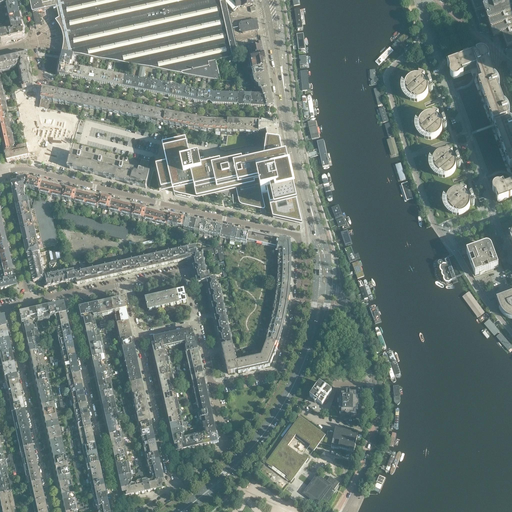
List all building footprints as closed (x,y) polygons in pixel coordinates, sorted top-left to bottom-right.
[(16,7),(14,0),(12,0),(5,2),(5,3),(7,9),(16,7)] [(231,33),(231,32),(233,33),(233,32),(232,32),(232,31),(233,31),(233,28),(231,28),(231,27),(232,26),(231,26),(230,27),(229,27),(229,28),(228,26),(226,24),(227,24),(227,23),(229,23),(228,22),(227,23),(226,22),(225,20),(225,19),(225,18),(226,18),(228,18),(228,17),(226,17),(225,17),(225,15),(226,13),(228,13),(229,13),(228,12),(226,2),(221,4),(219,0),(29,0),(32,12),(33,13),(36,25),(40,24),(39,20),(40,20),(38,12),(52,9),(55,9),(55,8),(57,8),(59,16),(59,19),(56,22),(56,23),(56,24),(57,23),(58,25),(59,26),(59,27),(60,27),(60,28),(61,28),(61,29),(61,30),(61,31),(62,31),(63,32),(63,34),(63,35),(64,35),(64,36),(64,37),(64,38),(64,39),(64,40),(64,41),(65,42),(65,43),(64,43),(64,44),(65,44),(64,45),(64,46),(64,47),(64,48),(64,49),(64,50),(63,50),(63,52),(63,51),(62,52),(63,52),(63,53),(73,55),(79,56),(84,57),(90,58),(96,59),(102,60),(109,61),(115,62),(121,64),(127,65),(133,66),(140,67),(146,68),(152,69),(158,70),(162,71),(164,71),(171,72),(177,74),(183,75),(190,76),(196,77),(203,78),(209,79),(214,80),(217,81),(220,81),(221,81),(216,62),(233,58),(238,57),(236,47),(236,46),(235,46),(234,47),(233,47),(232,46),(231,44),(231,43),(233,42),(231,42),(230,42),(230,41),(229,38),(230,38),(232,38),(232,37),(230,37),(229,37),(229,34),(230,33),(230,32),(231,33)] [(236,6),(230,0),(222,0),(226,2),(234,12),(236,10),(237,8),(236,6)] [(254,5),(252,0),(236,0),(235,0),(236,6),(237,8),(242,7),(242,8),(253,5),(254,5)] [(511,0),(470,0),(475,12),(476,13),(477,12),(484,10),(486,17),(488,22),(491,29),(493,36),(494,37),(495,37),(495,36),(502,34),(507,46),(507,47),(508,47),(509,47),(511,45),(511,0)] [(18,15),(16,7),(7,9),(8,17),(18,15)] [(297,31),(303,30),(302,25),(300,10),(300,9),(294,10),(295,18),(296,22),(297,31)] [(484,12),(479,14),(481,21),(487,19),(484,12)] [(19,22),(18,15),(8,17),(10,24),(19,22)] [(457,28),(460,23),(452,17),(449,22),(457,28)] [(259,30),(257,19),(257,20),(256,20),(253,20),(240,23),(239,26),(240,32),(243,34),(258,30),(259,30)] [(21,29),(19,22),(10,24),(11,31),(12,32),(21,30),(21,29)] [(22,35),(22,32),(22,30),(21,30),(21,29),(21,30),(12,32),(11,31),(7,32),(9,39),(10,39),(21,36),(22,35)] [(9,39),(7,32),(7,31),(3,32),(2,31),(0,31),(0,39),(0,41),(7,39),(8,39),(9,39)] [(299,54),(306,54),(305,49),(304,39),(304,34),(297,35),(297,37),(297,40),(298,49),(299,54)] [(392,47),(396,51),(409,38),(405,34),(392,47)] [(264,55),(261,42),(256,43),(245,45),(246,50),(243,50),(243,52),(249,51),(250,54),(248,54),(249,57),(264,55)] [(377,63),(380,66),(395,52),(391,49),(377,63)] [(492,71),(489,62),(489,61),(489,60),(489,59),(489,58),(488,57),(488,56),(487,55),(486,54),(485,53),(484,53),(483,52),(482,52),(481,52),(480,52),(479,52),(479,53),(478,53),(477,53),(476,54),(448,64),(451,71),(450,72),(450,73),(450,74),(450,75),(450,76),(450,77),(451,77),(451,78),(452,78),(453,79),(454,79),(455,80),(456,80),(457,79),(458,79),(459,79),(459,78),(460,77),(463,76),(463,74),(477,69),(477,70),(479,76),(492,71)] [(72,59),(73,55),(63,53),(62,59),(73,62),(73,59),(72,59)] [(28,62),(27,55),(18,57),(20,64),(28,62)] [(267,69),(264,55),(249,57),(248,57),(249,63),(252,62),(253,71),(254,71),(267,69)] [(20,64),(18,57),(6,60),(8,70),(17,68),(18,66),(20,66),(20,68),(19,68),(20,71),(30,68),(28,62),(20,64)] [(70,67),(71,63),(72,64),(73,62),(62,59),(60,66),(69,67),(70,67)] [(0,71),(8,70),(6,60),(0,60),(0,71)] [(65,77),(67,69),(69,70),(69,67),(60,66),(58,76),(65,77)] [(141,92),(146,68),(140,67),(137,81),(135,91),(141,92)] [(92,83),(94,71),(94,70),(88,68),(87,71),(85,81),(92,83)] [(150,80),(152,69),(146,68),(141,92),(147,94),(149,84),(150,80)] [(73,79),(75,71),(69,70),(67,69),(65,77),(73,79)] [(79,80),(81,69),(79,69),(79,70),(76,69),(75,70),(75,71),(73,79),(79,80)] [(85,81),(87,71),(83,71),(84,69),(81,69),(79,80),(85,81)] [(268,75),(267,69),(254,71),(255,78),(268,75)] [(98,84),(100,74),(100,71),(94,70),(94,71),(92,83),(98,84)] [(375,70),(368,71),(369,86),(376,86),(375,70)] [(110,86),(112,76),(113,72),(107,71),(106,74),(104,85),(110,86)] [(307,71),(300,71),(301,80),(302,91),(304,91),(309,90),(309,84),(308,78),(307,71)] [(495,78),(494,77),(492,71),(479,76),(482,82),(477,84),(484,104),(501,98),(499,92),(499,91),(499,90),(500,90),(500,89),(500,88),(500,87),(499,87),(499,86),(499,85),(499,84),(498,83),(498,82),(498,81),(497,80),(496,80),(496,79),(495,78)] [(104,85),(106,74),(104,73),(104,75),(100,74),(98,84),(104,85)] [(32,80),(31,74),(21,76),(22,82),(32,80)] [(269,82),(269,80),(268,76),(268,75),(255,78),(256,84),(269,82)] [(116,87),(119,76),(116,76),(116,77),(112,76),(110,86),(116,87)] [(122,89),(124,79),(120,78),(121,77),(119,76),(116,87),(122,89)] [(129,90),(131,79),(129,78),(128,80),(124,79),(122,89),(129,90)] [(424,81),(423,80),(422,79),(421,79),(421,78),(419,78),(418,78),(417,78),(416,78),(415,78),(414,78),(413,78),(412,78),(411,79),(410,79),(410,80),(408,80),(408,81),(407,82),(406,83),(406,84),(405,84),(405,85),(405,86),(405,87),(407,89),(405,89),(408,92),(406,93),(411,99),(412,98),(415,100),(416,99),(417,101),(417,102),(418,102),(419,101),(420,101),(421,101),(422,100),(423,100),(423,99),(424,99),(425,98),(425,97),(426,97),(426,96),(427,95),(427,94),(428,93),(428,92),(428,91),(428,90),(428,89),(428,88),(428,87),(428,86),(427,85),(427,84),(426,83),(426,82),(425,82),(424,81)] [(135,91),(137,81),(133,80),(133,79),(131,79),(129,90),(135,91)] [(153,95),(156,84),(156,80),(154,79),(154,81),(150,80),(149,84),(147,94),(153,95)] [(34,86),(32,80),(22,82),(24,88),(34,86)] [(166,97),(168,86),(168,84),(169,82),(167,82),(167,83),(162,82),(161,86),(160,96),(166,97)] [(270,90),(269,82),(256,84),(257,85),(258,86),(260,86),(261,90),(262,91),(270,90)] [(160,96),(161,86),(162,85),(156,84),(153,95),(160,96)] [(166,97),(172,98),(174,89),(175,85),(168,84),(168,86),(166,97)] [(34,86),(27,88),(29,95),(29,96),(42,98),(44,88),(34,86)] [(27,88),(15,91),(16,98),(24,96),(29,95),(27,88)] [(46,108),(50,90),(44,88),(42,98),(41,104),(40,107),(46,108)] [(178,100),(181,89),(178,88),(178,89),(174,89),(172,98),(178,100)] [(378,88),(373,89),(378,107),(383,106),(378,88)] [(185,101),(187,91),(183,90),(183,89),(181,89),(178,100),(185,101)] [(54,101),(56,91),(50,90),(46,108),(47,109),(51,109),(52,100),(54,101)] [(274,107),(270,90),(262,91),(262,93),(263,93),(264,97),(264,98),(265,99),(267,108),(270,108),(271,108),(274,107)] [(60,102),(62,92),(56,91),(54,101),(60,102)] [(191,102),(193,91),(191,91),(191,92),(187,91),(185,101),(191,102)] [(198,103),(200,94),(195,93),(196,92),(193,91),(191,102),(198,103)] [(66,103),(68,93),(62,92),(60,102),(66,103)] [(204,105),(206,95),(202,94),(202,93),(200,92),(200,94),(198,103),(204,105)] [(72,104),(74,94),(68,93),(66,103),(72,104)] [(212,106),(212,96),(213,94),(211,93),(211,95),(206,94),(206,95),(204,105),(207,105),(208,104),(209,104),(211,104),(211,105),(211,106),(212,106)] [(78,106),(80,96),(74,94),(72,104),(78,106)] [(24,96),(16,98),(18,106),(26,105),(24,96)] [(85,107),(87,97),(80,96),(78,106),(85,107)] [(91,108),(93,98),(87,97),(85,107),(91,108)] [(267,108),(265,99),(264,98),(264,97),(258,97),(258,108),(267,108)] [(97,109),(99,99),(93,98),(91,108),(97,109)] [(505,105),(504,105),(501,98),(484,104),(492,124),(493,124),(509,119),(509,118),(509,117),(509,115),(509,114),(509,113),(509,112),(509,111),(508,110),(508,109),(507,108),(507,107),(506,107),(505,106),(505,105)] [(103,110),(105,100),(99,99),(97,109),(103,110)] [(109,112),(111,102),(105,100),(103,110),(109,112)] [(115,113),(117,103),(111,102),(109,112),(115,113)] [(39,103),(36,115),(45,117),(47,109),(46,108),(40,107),(41,104),(39,103)] [(121,114),(123,104),(117,103),(115,113),(121,114)] [(128,115),(130,105),(123,104),(121,114),(128,115)] [(26,105),(18,106),(20,115),(28,113),(26,105)] [(134,117),(136,107),(130,105),(128,115),(134,117)] [(140,118),(142,108),(136,107),(134,117),(140,118)] [(384,107),(378,109),(382,123),(389,122),(384,107)] [(146,119),(148,109),(142,108),(140,118),(146,119)] [(47,109),(45,117),(54,118),(55,110),(51,109),(47,109)] [(152,120),(154,110),(148,109),(146,119),(152,120)] [(55,110),(54,118),(63,120),(64,112),(55,110)] [(158,121),(160,111),(154,110),(152,120),(158,121)] [(164,123),(166,113),(160,111),(158,121),(164,123)] [(64,112),(63,120),(72,122),(73,114),(64,112)] [(28,113),(20,115),(22,124),(30,122),(28,113)] [(170,124),(172,114),(166,113),(164,123),(170,124)] [(73,114),(72,122),(74,122),(73,125),(78,126),(81,115),(73,114)] [(177,125),(179,115),(172,114),(170,124),(177,125)] [(183,126),(185,116),(179,115),(177,125),(183,126)] [(189,127),(191,117),(185,116),(183,126),(189,127)] [(438,118),(437,118),(436,117),(435,116),(434,116),(433,116),(432,116),(431,116),(429,116),(428,116),(427,116),(426,116),(425,117),(424,117),(423,118),(422,119),(421,120),(420,121),(419,122),(419,123),(418,124),(419,124),(421,126),(419,127),(421,130),(420,131),(425,137),(426,136),(428,138),(430,137),(431,139),(431,140),(433,139),(434,139),(435,139),(436,138),(437,137),(438,137),(438,136),(439,136),(439,135),(440,134),(441,133),(441,132),(442,131),(442,130),(442,129),(442,128),(442,127),(442,126),(442,125),(442,124),(441,124),(441,123),(441,122),(440,121),(440,120),(439,120),(439,119),(438,118)] [(195,129),(197,119),(191,117),(189,127),(195,129)] [(201,130),(203,120),(197,119),(195,129),(201,130)] [(207,131),(209,121),(206,120),(203,120),(201,130),(207,131)] [(215,131),(215,121),(209,121),(207,131),(207,132),(213,133),(213,131),(215,131)] [(311,140),(319,138),(315,121),(308,122),(309,127),(311,135),(311,139),(311,140)] [(511,122),(510,121),(494,127),(495,128),(493,128),(501,148),(511,144),(511,122)] [(30,122),(22,124),(24,133),(32,131),(30,122)] [(281,142),(280,142),(280,140),(278,129),(279,128),(278,127),(277,126),(277,124),(276,124),(273,124),(247,122),(246,133),(249,133),(249,137),(249,138),(267,141),(268,141),(268,142),(268,145),(267,145),(276,146),(275,143),(276,143),(279,143),(281,142)] [(32,131),(24,133),(26,142),(27,146),(27,148),(30,158),(68,168),(70,158),(72,153),(71,153),(78,126),(73,125),(71,125),(70,130),(68,138),(59,136),(58,138),(50,136),(49,138),(40,136),(40,138),(31,136),(32,131)] [(11,133),(10,126),(0,128),(0,130),(1,135),(11,133)] [(42,131),(40,136),(49,138),(50,136),(51,131),(42,128),(42,131)] [(51,131),(50,136),(58,138),(59,136),(60,130),(52,128),(51,131)] [(60,130),(59,136),(68,138),(70,130),(61,128),(60,130)] [(32,131),(31,136),(40,138),(40,136),(42,131),(33,129),(32,131)] [(13,139),(11,133),(1,135),(2,141),(13,139)] [(394,138),(386,141),(391,159),(399,156),(394,138)] [(14,145),(13,139),(2,141),(4,147),(14,145)] [(184,182),(173,188),(168,166),(173,165),(184,162),(186,162),(189,161),(190,161),(187,147),(186,140),(167,144),(164,145),(169,166),(157,168),(162,191),(194,184),(197,198),(255,185),(254,182),(259,181),(258,179),(253,180),(253,181),(247,182),(247,183),(245,183),(233,185),(233,186),(231,186),(219,188),(219,189),(217,189),(205,192),(203,192),(198,193),(195,179),(186,181),(186,182),(185,182),(184,182)] [(323,167),(329,166),(323,140),(317,142),(319,151),(320,153),(321,158),(322,164),(323,167)] [(221,165),(202,169),(203,177),(265,163),(265,162),(265,161),(267,151),(275,152),(278,165),(279,165),(280,166),(281,166),(281,167),(281,168),(281,169),(280,169),(279,170),(284,189),(273,192),(271,192),(268,193),(273,218),(302,225),(293,184),(286,186),(276,143),(275,143),(276,146),(267,145),(268,145),(268,142),(268,141),(267,141),(265,159),(222,168),(221,165)] [(511,144),(501,148),(508,169),(511,167),(511,144)] [(14,149),(15,148),(14,145),(4,147),(5,153),(14,151),(14,149)] [(30,158),(27,148),(18,150),(17,151),(15,151),(17,160),(21,160),(25,159),(29,158),(30,158)] [(17,160),(15,151),(14,151),(5,153),(4,154),(5,155),(7,163),(17,160)] [(168,166),(173,188),(184,182),(185,182),(186,182),(186,181),(195,179),(198,193),(203,192),(205,192),(217,189),(219,189),(219,188),(231,186),(233,186),(233,185),(245,183),(247,183),(247,182),(253,181),(253,180),(258,179),(259,181),(262,194),(268,193),(271,192),(271,193),(274,205),(275,206),(276,206),(276,205),(274,196),(274,195),(273,192),(284,189),(279,170),(280,169),(281,169),(281,168),(281,167),(281,166),(280,166),(279,165),(278,165),(275,152),(267,151),(265,161),(265,162),(265,163),(203,177),(202,169),(199,159),(192,161),(190,161),(189,161),(186,162),(184,162),(173,165),(168,166)] [(144,185),(147,173),(140,171),(72,153),(70,158),(68,168),(73,169),(141,187),(141,185),(142,185),(144,185)] [(452,156),(451,156),(450,155),(449,155),(448,154),(447,154),(446,154),(445,153),(444,153),(443,153),(442,154),(441,154),(440,154),(439,155),(438,155),(437,156),(436,157),(435,157),(435,158),(434,158),(434,160),(433,160),(433,161),(433,162),(432,162),(433,162),(434,164),(433,165),(435,168),(434,169),(439,175),(440,174),(442,176),(444,175),(445,177),(447,177),(448,177),(449,177),(449,176),(450,176),(451,175),(452,175),(452,174),(453,174),(453,173),(454,172),(455,171),(455,170),(456,169),(456,168),(456,167),(456,166),(456,165),(456,164),(456,163),(456,162),(455,162),(455,161),(455,160),(454,159),(454,158),(453,157),(452,156)] [(142,159),(140,166),(148,168),(149,161),(142,159)] [(398,182),(406,180),(401,163),(393,166),(398,182)] [(141,185),(141,187),(146,189),(150,174),(147,173),(144,185),(142,185),(141,185)] [(328,183),(327,177),(326,176),(326,175),(325,175),(324,175),(323,175),(322,175),(322,176),(322,177),(322,178),(327,198),(327,199),(327,200),(328,200),(328,201),(329,201),(329,202),(330,202),(331,202),(332,201),(332,200),(333,199),(333,198),(333,197),(331,191),(328,183)] [(27,188),(27,179),(26,178),(21,180),(21,179),(19,179),(19,180),(18,180),(19,183),(18,183),(20,193),(24,192),(26,192),(26,191),(24,190),(24,189),(26,188),(27,188)] [(40,192),(42,183),(42,182),(39,181),(39,182),(30,179),(28,178),(28,179),(27,179),(27,188),(33,190),(32,190),(35,191),(35,190),(40,192)] [(408,182),(402,184),(410,205),(415,203),(408,182)] [(511,182),(504,186),(503,184),(500,185),(499,185),(499,184),(498,184),(497,184),(496,185),(495,185),(494,186),(493,187),(493,188),(492,189),(492,190),(492,191),(493,192),(493,193),(494,193),(494,194),(495,194),(495,195),(496,195),(499,202),(501,201),(511,197),(511,182)] [(20,193),(18,183),(13,184),(12,185),(13,188),(12,189),(12,190),(13,191),(13,192),(13,194),(14,194),(20,193)] [(45,195),(48,185),(42,183),(40,192),(43,193),(43,194),(45,195)] [(173,189),(174,193),(197,198),(194,184),(173,189)] [(51,195),(54,186),(48,185),(45,195),(47,196),(48,194),(51,195)] [(57,198),(59,188),(54,186),(51,195),(55,196),(55,197),(57,198)] [(63,198),(65,189),(59,188),(57,198),(59,198),(59,197),(63,198)] [(68,201),(71,191),(65,189),(63,198),(66,199),(66,200),(68,201)] [(74,201),(77,192),(71,191),(68,201),(71,201),(71,200),(74,201)] [(466,194),(465,194),(464,193),(462,192),(461,192),(460,191),(459,191),(458,191),(457,191),(455,192),(454,192),(453,193),(452,193),(451,193),(450,194),(449,195),(449,196),(448,197),(447,198),(447,199),(446,200),(447,200),(448,202),(447,203),(449,206),(448,207),(453,213),(454,211),(456,214),(457,213),(459,215),(460,215),(461,215),(462,215),(463,214),(464,214),(465,213),(466,212),(467,212),(467,211),(468,210),(468,209),(469,209),(469,208),(469,207),(470,206),(470,205),(470,204),(470,203),(470,202),(470,201),(469,200),(469,199),(469,198),(468,197),(468,196),(467,196),(466,195),(466,194)] [(32,210),(31,208),(30,208),(30,210),(29,204),(28,201),(27,199),(26,198),(25,195),(24,194),(24,192),(20,193),(14,194),(16,204),(16,206),(17,207),(16,208),(17,209),(17,210),(19,216),(18,217),(19,218),(19,219),(20,220),(19,220),(19,222),(20,222),(22,228),(21,229),(21,231),(22,231),(37,228),(33,210),(32,210)] [(80,204),(83,194),(77,192),(74,201),(78,202),(78,203),(80,204)] [(86,204),(88,195),(83,194),(80,204),(82,204),(82,203),(86,204)] [(91,207),(94,197),(88,195),(86,204),(90,205),(89,206),(91,207)] [(98,207),(100,198),(94,197),(91,207),(94,207),(94,206),(98,207)] [(103,209),(106,198),(100,197),(100,198),(98,207),(101,207),(101,208),(103,209)] [(110,210),(112,201),(112,200),(106,198),(103,209),(106,209),(110,210)] [(26,247),(27,253),(38,250),(56,246),(58,243),(51,212),(54,212),(52,205),(49,204),(45,203),(43,203),(41,202),(38,201),(32,200),(31,202),(31,204),(31,205),(33,206),(32,210),(33,210),(37,228),(40,240),(25,244),(25,245),(25,246),(26,247)] [(115,213),(118,203),(112,201),(110,210),(109,210),(113,211),(113,212),(115,213)] [(121,213),(123,204),(118,203),(115,213),(117,214),(117,212),(121,213)] [(126,216),(129,206),(123,204),(121,213),(125,214),(124,215),(126,216)] [(415,204),(413,205),(413,209),(420,232),(421,232),(421,233),(422,233),(423,233),(424,233),(424,232),(424,231),(424,230),(424,229),(417,208),(415,204)] [(132,216),(135,207),(129,206),(126,216),(129,217),(129,215),(132,216)] [(335,219),(339,227),(342,226),(346,225),(341,213),(338,206),(331,208),(334,216),(335,219)] [(138,219),(141,209),(135,207),(132,216),(136,217),(136,218),(138,219)] [(144,219),(146,210),(141,209),(138,219),(140,220),(140,218),(144,219)] [(150,222),(152,212),(146,210),(144,219),(148,220),(147,221),(150,222)] [(156,222),(158,213),(152,212),(150,222),(152,223),(152,221),(156,222)] [(119,228),(64,213),(64,214),(62,224),(125,241),(126,238),(128,231),(125,230),(126,227),(120,225),(119,228)] [(161,225),(164,215),(158,213),(156,222),(159,223),(159,224),(161,225)] [(168,225),(170,216),(164,215),(161,225),(163,226),(164,224),(167,225),(168,225)] [(175,227),(177,217),(173,216),(171,215),(170,216),(168,225),(173,226),(172,227),(175,227)] [(182,228),(184,219),(184,218),(181,218),(177,217),(175,227),(177,228),(177,227),(182,228)] [(205,234),(207,224),(202,223),(200,232),(199,235),(204,236),(204,235),(205,234)] [(40,240),(37,228),(22,231),(22,232),(22,234),(23,235),(24,240),(24,241),(24,243),(25,243),(25,244),(40,240)] [(241,242),(244,232),(238,231),(236,241),(236,243),(241,245),(241,242)] [(347,231),(341,233),(343,240),(345,245),(352,243),(347,231)] [(267,279),(268,275),(268,273),(268,271),(269,267),(270,262),(270,259),(271,256),(272,255),(273,255),(277,254),(277,253),(278,249),(280,240),(249,233),(247,242),(247,243),(246,246),(244,252),(244,255),(239,253),(236,252),(234,252),(228,250),(223,249),(224,252),(225,257),(230,279),(230,283),(231,285),(232,288),(232,291),(233,295),(234,298),(234,300),(235,302),(236,308),(237,313),(239,320),(240,326),(241,329),(242,333),(242,335),(243,338),(244,342),(238,343),(240,349),(241,349),(246,348),(252,346),(256,345),(257,343),(257,338),(258,334),(259,331),(259,327),(260,325),(260,322),(261,318),(261,314),(262,312),(262,309),(263,305),(264,301),(264,299),(264,297),(265,292),(266,288),(266,286),(266,284),(267,279)] [(290,249),(290,245),(290,244),(289,243),(280,240),(278,249),(277,253),(279,253),(279,256),(279,257),(279,260),(291,259),(291,256),(291,252),(290,249)] [(498,268),(491,250),(491,249),(491,248),(490,248),(489,247),(488,246),(487,246),(486,246),(485,246),(476,250),(474,245),(458,251),(462,258),(474,278),(487,273),(487,272),(498,268)] [(200,256),(199,253),(198,247),(188,250),(190,260),(192,259),(192,258),(200,256)] [(347,256),(350,263),(356,261),(356,260),(353,254),(351,247),(345,249),(347,256)] [(65,261),(62,248),(49,251),(50,256),(51,262),(52,264),(54,264),(56,263),(65,261)] [(190,260),(188,250),(182,251),(184,261),(190,260)] [(184,261),(182,251),(176,252),(178,262),(184,261)] [(178,262),(176,252),(169,254),(171,264),(178,262)] [(40,258),(39,253),(28,256),(31,269),(42,266),(40,258)] [(171,264),(169,254),(161,256),(162,259),(163,259),(163,261),(164,261),(165,265),(171,264)] [(165,265),(164,261),(163,261),(163,259),(162,259),(161,256),(157,257),(159,267),(165,265)] [(203,262),(202,256),(200,256),(192,258),(192,259),(194,264),(203,262)] [(159,267),(157,257),(149,258),(149,262),(150,262),(151,264),(152,264),(153,268),(159,267)] [(10,263),(10,261),(9,261),(9,258),(0,259),(0,266),(10,264),(10,263)] [(153,268),(152,264),(151,264),(150,262),(149,262),(149,258),(145,259),(147,269),(153,268)] [(147,269),(145,259),(138,261),(141,271),(147,269)] [(291,263),(291,259),(279,260),(279,263),(279,267),(279,270),(279,274),(291,274),(291,270),(291,267),(291,263)] [(441,262),(440,262),(439,262),(439,263),(438,263),(438,264),(438,265),(438,266),(439,266),(439,267),(440,267),(440,268),(440,270),(440,272),(442,273),(441,275),(442,277),(443,278),(443,280),(444,282),(445,283),(446,284),(448,284),(450,283),(451,282),(452,281),(452,282),(456,280),(455,277),(449,261),(449,262),(448,260),(445,261),(446,265),(445,263),(443,264),(444,265),(443,265),(443,264),(442,263),(442,262),(441,262)] [(141,271),(138,261),(132,262),(134,272),(141,271)] [(204,267),(203,262),(194,264),(195,271),(199,270),(199,269),(201,268),(201,267),(204,267)] [(361,266),(359,262),(352,264),(358,279),(365,277),(361,266)] [(120,275),(118,265),(118,263),(111,264),(112,267),(114,276),(120,275)] [(11,270),(11,267),(11,265),(10,265),(10,264),(0,266),(0,269),(1,272),(11,270)] [(126,273),(124,264),(118,265),(120,275),(126,274),(126,273)] [(44,288),(54,286),(51,275),(44,276),(43,271),(42,266),(31,269),(34,282),(43,280),(44,288)] [(114,276),(112,267),(106,268),(108,278),(114,276)] [(206,275),(204,267),(201,267),(201,268),(199,269),(199,270),(195,271),(196,277),(206,275)] [(108,278),(106,268),(98,270),(98,273),(100,273),(100,275),(101,275),(102,279),(108,278)] [(102,279),(101,275),(100,275),(100,273),(98,273),(98,270),(94,271),(96,281),(102,279)] [(69,282),(67,273),(67,271),(54,274),(56,285),(69,282)] [(96,281),(94,271),(87,272),(90,282),(96,281)] [(77,281),(75,275),(75,272),(68,273),(68,272),(67,273),(69,282),(76,281),(77,281)] [(90,282),(87,272),(81,273),(83,283),(90,282)] [(81,273),(75,275),(77,281),(76,281),(77,285),(83,283),(81,273)] [(209,281),(208,274),(206,275),(196,277),(198,283),(199,283),(199,284),(201,283),(202,282),(207,281),(208,282),(209,281)] [(291,278),(291,274),(279,274),(279,276),(279,280),(279,284),(278,287),(290,288),(290,285),(291,281),(291,278)] [(9,288),(7,280),(6,280),(6,278),(5,276),(2,277),(3,278),(1,278),(3,289),(4,289),(6,289),(6,288),(9,288)] [(16,286),(14,277),(13,278),(13,276),(6,278),(6,280),(7,280),(9,288),(16,286)] [(363,281),(362,281),(369,300),(370,300),(371,301),(372,301),(373,300),(374,299),(374,298),(370,288),(367,282),(366,280),(366,279),(365,279),(364,279),(363,280),(363,281)] [(358,282),(358,283),(358,284),(362,294),(362,295),(363,299),(364,300),(365,301),(365,302),(366,302),(367,303),(368,302),(368,301),(368,300),(368,299),(368,298),(368,297),(363,282),(362,282),(362,281),(361,281),(360,281),(359,282),(358,282)] [(216,282),(208,284),(209,290),(217,288),(216,282)] [(290,292),(290,288),(278,287),(278,294),(277,297),(277,301),(288,303),(289,299),(289,295),(290,292)] [(219,288),(217,288),(209,290),(211,296),(221,294),(219,288)] [(187,303),(184,292),(178,293),(180,304),(183,303),(184,304),(186,304),(186,303),(187,303)] [(469,292),(462,297),(480,323),(488,318),(469,292)] [(180,304),(178,293),(172,294),(174,305),(177,305),(177,306),(180,305),(180,304)] [(511,293),(511,294),(510,294),(510,295),(510,296),(508,296),(508,295),(497,299),(499,306),(501,305),(502,307),(500,308),(499,309),(499,310),(499,311),(500,311),(500,312),(501,313),(502,314),(502,315),(503,316),(504,316),(505,317),(506,318),(507,318),(508,319),(509,319),(510,319),(511,320),(511,293)] [(174,305),(172,294),(165,296),(168,307),(170,306),(171,307),(173,307),(173,306),(174,305)] [(222,300),(221,294),(211,296),(212,303),(222,300)] [(168,307),(165,296),(159,297),(161,308),(162,308),(163,309),(165,308),(168,307)] [(161,308),(159,297),(153,299),(155,310),(156,310),(158,310),(159,309),(161,308)] [(155,310),(153,299),(146,300),(149,311),(150,312),(152,311),(152,310),(155,310)] [(126,310),(124,302),(124,300),(112,302),(114,313),(115,312),(116,314),(119,314),(118,311),(126,310)] [(219,305),(223,305),(222,300),(212,303),(214,309),(218,308),(217,307),(219,306),(219,305)] [(288,306),(288,303),(277,301),(276,304),(276,307),(275,311),(274,314),(286,317),(286,313),(287,310),(288,306)] [(109,315),(106,304),(101,305),(103,316),(109,315)] [(64,313),(62,305),(54,306),(56,315),(64,313)] [(103,316),(101,305),(94,307),(95,312),(96,311),(97,317),(98,316),(98,317),(103,316)] [(225,313),(223,305),(219,305),(219,306),(217,307),(218,308),(214,309),(215,315),(225,313)] [(56,315),(54,306),(47,308),(49,317),(52,316),(54,317),(56,315)] [(97,317),(96,311),(95,312),(94,307),(81,309),(82,317),(94,315),(94,317),(97,317)] [(375,325),(382,322),(376,307),(369,310),(375,325)] [(49,317),(47,308),(41,309),(43,320),(49,318),(49,317)] [(43,320),(41,309),(35,311),(37,320),(37,321),(43,320)] [(127,316),(126,310),(118,311),(119,314),(116,314),(116,317),(116,318),(116,319),(117,319),(127,316)] [(37,320),(35,311),(28,312),(30,321),(32,322),(33,321),(37,320)] [(30,321),(28,312),(19,314),(21,323),(30,321)] [(66,321),(64,313),(56,315),(54,317),(56,318),(57,323),(66,321)] [(228,326),(226,317),(225,313),(215,315),(218,328),(228,326)] [(285,320),(286,317),(274,314),(273,321),(284,324),(285,320)] [(93,321),(93,318),(94,317),(94,315),(82,317),(84,323),(93,321)] [(129,321),(129,320),(128,320),(127,316),(117,319),(116,319),(117,325),(118,325),(129,322),(128,322),(129,321)] [(283,327),(284,324),(273,321),(269,320),(267,327),(271,328),(282,331),(283,327)] [(489,320),(484,324),(494,336),(499,332),(489,320)] [(32,328),(31,323),(32,322),(30,321),(21,323),(21,325),(22,325),(23,330),(32,328)] [(67,327),(67,324),(66,321),(57,323),(56,323),(57,329),(67,327)] [(130,328),(129,325),(130,325),(129,323),(129,322),(118,325),(119,331),(130,328)] [(229,332),(228,326),(218,328),(219,334),(229,332)] [(69,332),(69,330),(68,329),(67,327),(57,329),(56,329),(58,335),(68,333),(68,332),(69,332)] [(98,332),(98,330),(97,330),(96,327),(85,329),(86,332),(86,333),(88,332),(88,335),(98,332)] [(131,334),(130,328),(119,331),(120,337),(131,334)] [(281,334),(282,331),(271,328),(270,331),(266,330),(265,333),(267,333),(269,334),(280,338),(281,334)] [(375,330),(382,350),(383,350),(383,351),(384,351),(385,351),(385,350),(386,350),(386,349),(387,349),(387,348),(379,329),(379,328),(378,328),(377,328),(376,328),(375,329),(375,330)] [(195,339),(193,331),(186,332),(187,338),(186,338),(187,341),(195,339)] [(101,338),(99,332),(98,332),(88,335),(89,337),(88,338),(89,340),(90,341),(101,338)] [(186,338),(187,338),(186,332),(181,333),(179,333),(179,334),(178,334),(181,344),(184,343),(183,339),(186,338)] [(230,338),(229,332),(219,334),(221,340),(230,338)] [(38,339),(36,333),(26,335),(26,338),(26,339),(26,340),(27,341),(38,339)] [(70,339),(69,336),(70,335),(69,334),(69,333),(68,333),(58,335),(59,341),(70,339)] [(181,344),(178,334),(177,333),(175,334),(175,335),(172,335),(175,346),(181,344)] [(279,341),(280,338),(269,334),(267,333),(265,340),(267,341),(269,341),(278,344),(279,341)] [(511,346),(501,333),(496,337),(510,353),(511,351),(511,346)] [(133,340),(131,334),(120,337),(122,343),(133,340)] [(175,346),(172,335),(170,336),(169,335),(167,336),(166,336),(169,347),(175,346)] [(169,347),(166,336),(166,337),(165,336),(164,336),(163,337),(159,338),(160,344),(161,344),(164,343),(165,348),(169,347)] [(102,344),(101,338),(90,341),(90,343),(90,344),(90,345),(91,346),(91,347),(102,344)] [(160,344),(159,338),(152,340),(154,348),(161,346),(161,344),(160,344)] [(196,344),(196,342),(195,341),(195,339),(187,341),(186,338),(183,339),(184,343),(186,343),(187,347),(196,345),(196,344)] [(221,343),(222,347),(227,346),(232,345),(232,344),(230,338),(221,340),(221,343)] [(39,345),(38,339),(27,341),(28,344),(27,344),(28,346),(28,347),(29,347),(39,345)] [(71,345),(70,339),(59,341),(60,347),(71,345)] [(9,346),(7,340),(0,341),(0,348),(1,348),(1,347),(9,346)] [(134,345),(134,343),(133,343),(133,340),(122,343),(123,349),(134,346),(134,345)] [(274,357),(275,352),(277,348),(278,345),(278,344),(269,341),(267,346),(266,346),(265,348),(265,349),(264,352),(265,352),(263,356),(262,358),(260,359),(260,358),(258,358),(257,358),(257,359),(252,360),(251,355),(246,357),(247,360),(244,361),(241,362),(241,363),(237,364),(236,360),(235,352),(234,350),(234,349),(234,347),(233,345),(232,345),(227,346),(222,347),(223,349),(223,351),(226,363),(228,374),(238,372),(238,374),(248,372),(254,370),(270,367),(272,360),(274,357)] [(164,352),(164,348),(165,348),(164,343),(161,344),(161,346),(154,348),(153,349),(154,351),(155,354),(164,352)] [(104,344),(102,344),(91,347),(91,349),(91,350),(91,351),(92,352),(103,350),(105,350),(104,344)] [(40,351),(39,345),(29,347),(29,350),(29,352),(30,353),(40,351)] [(72,351),(71,345),(60,347),(62,353),(72,351)] [(198,349),(197,348),(197,347),(196,345),(187,347),(186,348),(187,353),(197,351),(197,350),(198,349)] [(10,350),(10,348),(9,348),(9,346),(1,347),(1,348),(0,348),(0,354),(10,352),(10,351),(10,350)] [(135,352),(135,349),(135,347),(134,347),(134,346),(123,349),(124,354),(135,352)] [(43,350),(40,351),(30,353),(30,356),(30,358),(31,359),(41,357),(44,356),(43,350)] [(105,356),(103,350),(92,352),(93,355),(92,356),(93,357),(93,358),(94,358),(105,356)] [(74,355),(74,354),(73,353),(72,351),(62,353),(63,359),(74,356),(74,355)] [(199,355),(199,354),(198,353),(197,351),(187,353),(188,359),(199,357),(199,356),(199,355)] [(12,358),(11,354),(11,352),(10,352),(0,354),(0,359),(0,361),(1,361),(4,360),(12,358)] [(137,358),(135,352),(124,354),(126,360),(137,358)] [(167,358),(166,352),(164,352),(155,354),(154,355),(155,357),(156,357),(156,360),(167,358)] [(383,355),(392,382),(392,383),(393,383),(394,383),(395,383),(396,383),(396,382),(396,381),(387,354),(387,353),(386,353),(385,352),(385,353),(384,353),(383,354),(383,355)] [(388,355),(396,378),(397,378),(397,379),(398,379),(399,378),(399,377),(400,377),(392,353),(391,353),(391,352),(390,352),(389,352),(388,352),(388,353),(388,354),(388,355)] [(106,362),(107,362),(109,361),(107,355),(105,356),(94,358),(94,361),(94,362),(94,363),(95,364),(106,362)] [(75,362),(74,360),(75,359),(75,357),(74,357),(74,356),(63,359),(64,365),(75,362)] [(43,363),(41,357),(31,359),(32,361),(31,362),(32,364),(33,365),(43,363)] [(168,364),(167,357),(167,358),(156,360),(156,361),(156,363),(157,363),(158,366),(168,364)] [(201,361),(200,360),(199,359),(199,357),(188,359),(190,365),(200,363),(200,362),(201,361)] [(13,364),(12,358),(4,360),(1,361),(2,366),(13,364)] [(138,364),(137,358),(126,360),(127,366),(138,364)] [(76,368),(75,362),(64,365),(66,371),(76,368)] [(96,370),(108,368),(107,362),(106,362),(95,364),(95,367),(95,368),(95,369),(96,370)] [(44,369),(43,363),(33,365),(33,367),(33,368),(33,370),(34,370),(34,371),(44,369)] [(202,367),(201,366),(201,365),(200,363),(190,365),(191,371),(201,369),(201,368),(202,367)] [(14,370),(13,364),(2,366),(3,370),(2,370),(3,373),(4,373),(6,372),(14,370)] [(140,369),(139,367),(138,367),(138,364),(127,366),(128,372),(139,370),(139,369),(140,369)] [(170,370),(168,364),(158,366),(157,367),(158,369),(159,372),(170,370)] [(47,368),(44,369),(34,371),(34,373),(34,374),(34,376),(35,376),(35,377),(45,375),(48,374),(49,374),(47,368)] [(78,374),(76,368),(66,371),(67,377),(78,374)] [(109,368),(108,368),(96,370),(97,373),(96,373),(97,375),(98,376),(109,374),(110,373),(109,368)] [(203,373),(203,371),(202,371),(201,369),(191,371),(192,377),(203,375),(203,374),(203,373)] [(15,374),(16,374),(15,372),(14,370),(6,372),(4,373),(5,378),(16,376),(15,374)] [(140,376),(140,373),(140,372),(140,371),(139,370),(128,372),(130,378),(140,376)] [(171,375),(170,370),(159,372),(158,373),(159,375),(160,375),(160,378),(171,375)] [(110,373),(109,374),(98,376),(98,379),(97,379),(98,381),(99,381),(99,382),(111,380),(112,379),(110,373)] [(48,374),(45,375),(35,377),(36,379),(35,380),(36,382),(37,383),(47,381),(49,380),(48,374)] [(80,379),(79,377),(78,377),(78,374),(67,377),(68,383),(79,380),(80,379)] [(174,375),(171,375),(160,378),(160,379),(160,381),(161,381),(162,384),(172,381),(175,381),(174,375)] [(205,379),(204,377),(203,377),(203,375),(192,377),(194,383),(204,381),(204,380),(205,379)] [(17,382),(16,378),(17,378),(16,376),(5,378),(6,384),(17,382)] [(142,382),(140,376),(130,378),(131,384),(142,382)] [(80,386),(80,384),(80,383),(80,381),(79,381),(79,380),(68,383),(70,389),(80,386)] [(112,386),(111,380),(99,382),(99,385),(99,387),(100,387),(100,388),(112,386)] [(48,386),(47,381),(37,383),(37,385),(37,386),(37,388),(38,388),(38,389),(48,386)] [(174,387),(172,381),(162,384),(161,385),(162,387),(163,390),(174,387)] [(206,385),(205,383),(204,381),(194,383),(195,389),(205,387),(205,386),(206,385)] [(18,388),(17,382),(6,384),(7,390),(18,388)] [(143,388),(142,382),(131,384),(132,390),(143,388)] [(324,403),(331,392),(332,392),(327,388),(329,387),(325,384),(324,386),(320,383),(310,397),(315,400),(317,402),(322,406),(324,403)] [(51,386),(48,386),(38,389),(38,391),(38,392),(38,394),(39,394),(39,395),(49,392),(52,392),(51,386)] [(82,392),(80,386),(70,389),(71,395),(82,392)] [(113,392),(112,386),(100,388),(101,391),(100,391),(101,393),(101,394),(113,392)] [(175,393),(174,387),(163,390),(162,391),(163,392),(164,393),(164,396),(175,393)] [(207,391),(207,389),(206,389),(205,387),(195,389),(196,395),(207,393),(207,392),(207,391)] [(20,394),(18,388),(7,390),(9,396),(20,394)] [(145,393),(145,391),(144,391),(143,388),(132,390),(134,396),(144,394),(144,393),(145,393)] [(52,392),(49,392),(39,395),(40,397),(39,398),(40,400),(40,401),(51,398),(54,398),(53,392),(52,392)] [(83,398),(82,392),(71,395),(72,401),(83,398)] [(115,397),(113,392),(101,394),(102,397),(101,397),(102,399),(103,399),(103,400),(113,398),(115,398),(115,397)] [(176,399),(175,393),(164,396),(164,397),(164,398),(165,399),(166,402),(176,399)] [(209,397),(208,395),(207,395),(207,393),(196,395),(197,401),(208,398),(209,397)] [(21,398),(21,396),(20,396),(20,394),(9,396),(7,397),(8,403),(10,402),(21,400),(21,399),(21,398)] [(146,400),(145,397),(146,396),(145,395),(145,394),(144,394),(134,396),(135,402),(146,400)] [(359,405),(359,403),(358,403),(358,402),(358,398),(356,398),(356,394),(351,394),(350,394),(350,395),(348,395),(346,395),(346,394),(345,394),(340,394),(340,398),(338,398),(338,407),(338,413),(340,413),(340,417),(345,417),(346,417),(346,418),(350,418),(350,417),(351,417),(356,417),(356,413),(358,413),(358,409),(358,408),(359,408),(359,405)] [(54,398),(51,398),(40,401),(41,403),(41,404),(41,406),(42,406),(42,407),(52,404),(54,404),(56,403),(54,398)] [(85,403),(84,401),(83,398),(72,401),(69,401),(71,407),(74,407),(84,404),(85,403)] [(115,404),(113,398),(103,400),(103,403),(103,405),(104,405),(104,406),(115,404)] [(210,403),(209,401),(208,398),(197,401),(199,407),(209,404),(210,403)] [(22,406),(21,402),(22,401),(22,400),(21,399),(21,400),(10,402),(11,408),(22,406)] [(178,405),(176,399),(166,402),(165,403),(166,404),(166,405),(167,408),(178,405)] [(147,406),(146,400),(135,402),(132,403),(134,409),(136,408),(147,406)] [(54,404),(52,404),(42,407),(42,409),(42,410),(42,412),(43,412),(43,413),(51,411),(51,410),(53,410),(53,409),(54,409),(56,409),(54,404)] [(86,410),(85,407),(86,407),(85,405),(84,405),(84,404),(74,407),(71,407),(70,407),(71,413),(73,413),(75,412),(86,410)] [(116,410),(115,404),(104,406),(105,409),(104,409),(105,411),(105,412),(116,410)] [(211,409),(211,407),(210,407),(209,404),(199,407),(200,413),(211,410),(211,409)] [(179,411),(178,405),(167,408),(166,409),(167,410),(168,411),(168,414),(179,411)] [(23,411),(22,406),(11,408),(13,414),(23,411)] [(148,412),(147,406),(136,408),(138,414),(148,412)] [(55,416),(54,412),(55,412),(54,409),(53,409),(53,410),(51,410),(51,411),(43,413),(44,415),(43,416),(44,418),(44,419),(55,416)] [(87,416),(86,410),(75,412),(73,413),(74,419),(76,418),(87,416)] [(117,416),(116,410),(105,412),(106,415),(105,415),(106,417),(107,417),(107,418),(117,416)] [(213,415),(212,413),(211,413),(211,410),(200,413),(201,419),(212,416),(213,415)] [(25,417),(23,411),(13,414),(12,414),(13,420),(25,417)] [(180,417),(179,411),(168,414),(168,415),(168,416),(169,417),(170,420),(180,417)] [(150,416),(150,415),(149,414),(148,412),(138,414),(134,415),(135,421),(137,420),(139,420),(150,418),(150,417),(150,416)] [(56,421),(55,416),(44,419),(45,421),(45,422),(45,423),(46,424),(46,425),(54,423),(54,422),(56,421)] [(88,422),(87,416),(76,418),(74,419),(76,425),(78,424),(88,422)] [(119,422),(117,416),(107,418),(107,420),(107,421),(107,423),(108,423),(108,424),(119,422)] [(214,421),(213,419),(212,416),(201,419),(203,425),(213,422),(214,421)] [(26,422),(26,421),(26,420),(25,419),(25,417),(13,420),(15,426),(26,423),(26,422)] [(183,417),(180,417),(170,420),(169,421),(170,422),(170,423),(171,425),(182,423),(184,423),(183,417)] [(335,429),(334,433),(332,433),(330,432),(327,432),(326,438),(325,437),(326,436),(300,417),(265,463),(269,466),(272,468),(273,466),(287,477),(286,479),(289,481),(290,482),(291,482),(308,459),(307,458),(303,455),(302,457),(288,447),(295,437),(296,435),(310,446),(309,448),(312,451),(314,452),(319,444),(331,447),(331,448),(338,450),(338,449),(354,452),(358,434),(346,432),(338,430),(335,429)] [(151,424),(150,421),(151,420),(151,418),(150,418),(139,420),(137,420),(138,426),(140,426),(151,424)] [(57,428),(56,424),(57,424),(57,421),(56,421),(54,422),(54,423),(46,425),(46,427),(46,428),(46,429),(47,430),(57,428)] [(90,427),(90,425),(89,425),(88,422),(78,424),(76,425),(77,431),(79,430),(90,428),(89,427),(90,427)] [(120,428),(119,422),(108,424),(109,426),(108,427),(108,429),(109,429),(109,430),(120,428)] [(184,423),(182,423),(171,425),(171,426),(170,426),(171,428),(172,429),(172,431),(183,429),(187,428),(186,422),(184,423)] [(215,427),(215,425),(214,425),(213,422),(203,425),(204,429),(204,430),(205,430),(215,428),(215,427)] [(27,429),(27,426),(27,425),(27,424),(26,423),(15,426),(16,432),(27,429)] [(152,429),(151,424),(140,426),(142,432),(152,429)] [(61,427),(57,428),(47,430),(48,433),(47,434),(48,435),(48,436),(56,435),(56,434),(59,433),(62,432),(61,427)] [(121,434),(121,433),(124,433),(124,432),(123,433),(121,427),(120,428),(109,430),(110,432),(109,433),(110,435),(111,435),(111,436),(121,434)] [(91,434),(90,431),(91,430),(90,429),(90,428),(79,430),(80,436),(91,434)] [(216,434),(216,433),(216,431),(215,431),(215,428),(205,430),(206,434),(205,434),(206,439),(209,438),(208,436),(216,434)] [(29,435),(27,429),(16,432),(17,438),(29,435)] [(154,435),(152,429),(142,432),(143,438),(154,435)] [(184,434),(183,429),(172,431),(172,432),(172,434),(173,434),(174,437),(183,435),(184,434)] [(60,440),(59,436),(60,436),(59,433),(56,434),(56,435),(48,436),(49,439),(48,440),(49,441),(50,442),(60,440)] [(122,435),(121,433),(121,434),(111,436),(111,438),(111,439),(111,441),(112,441),(112,442),(123,439),(127,439),(126,434),(122,435)] [(92,440),(91,434),(80,436),(82,442),(92,440)] [(210,438),(209,438),(206,439),(205,434),(201,435),(203,446),(204,445),(204,446),(206,446),(206,445),(211,444),(210,438)] [(218,442),(216,434),(208,436),(209,438),(210,438),(211,444),(218,442)] [(30,441),(29,435),(17,438),(19,444),(30,441)] [(155,440),(155,439),(154,438),(154,435),(143,438),(144,444),(155,442),(155,441),(155,440)] [(186,443),(185,439),(184,439),(183,435),(174,437),(174,438),(173,438),(174,440),(175,443),(183,442),(183,443),(186,443)] [(203,446),(201,435),(195,437),(197,447),(200,446),(201,447),(202,446),(203,446)] [(296,435),(295,437),(309,448),(310,446),(296,435)] [(197,447),(195,437),(189,438),(191,448),(192,448),(192,449),(194,448),(197,447)] [(191,448),(189,438),(185,439),(186,443),(183,443),(182,444),(183,450),(188,449),(189,449),(190,449),(191,448)] [(124,445),(123,439),(112,442),(113,444),(112,445),(112,447),(113,447),(113,448),(124,445)] [(61,445),(60,440),(50,442),(50,445),(50,446),(50,447),(51,448),(59,447),(59,446),(61,445)] [(94,446),(92,440),(82,442),(83,448),(94,446)] [(31,446),(32,445),(31,444),(31,443),(30,441),(19,444),(20,450),(31,447),(31,446)] [(156,448),(156,445),(156,444),(156,443),(155,442),(144,444),(142,445),(143,451),(146,450),(156,448)] [(183,450),(182,444),(183,443),(183,442),(175,443),(177,451),(183,450)] [(63,452),(62,448),(63,448),(62,445),(61,445),(59,446),(59,447),(51,448),(52,451),(51,452),(51,453),(52,454),(63,452)] [(125,451),(124,445),(113,448),(114,450),(113,451),(114,453),(115,453),(115,454),(125,451)] [(95,451),(95,449),(94,449),(94,446),(83,448),(84,454),(95,452),(95,451)] [(33,453),(32,450),(33,449),(32,447),(31,447),(20,450),(21,456),(33,453)] [(158,454),(156,448),(146,450),(143,451),(145,457),(147,456),(158,454)] [(127,457),(125,451),(115,454),(115,456),(115,457),(115,459),(116,459),(116,460),(127,457)] [(64,457),(63,452),(52,454),(53,457),(52,458),(53,459),(54,460),(62,459),(62,458),(64,457)] [(96,458),(96,455),(96,454),(96,453),(95,452),(84,454),(85,460),(96,458)] [(392,453),(385,471),(385,472),(385,473),(386,473),(386,474),(387,474),(388,474),(389,473),(389,472),(396,454),(396,453),(395,453),(395,452),(394,452),(393,452),(392,453)] [(34,459),(33,453),(21,456),(23,461),(34,459)] [(395,457),(390,472),(390,473),(390,474),(391,475),(392,475),(393,475),(394,474),(400,459),(400,458),(400,457),(400,456),(400,455),(399,454),(399,453),(399,454),(398,454),(397,454),(397,455),(396,455),(396,456),(396,457),(395,457)] [(159,460),(158,454),(147,456),(148,462),(159,460)] [(131,456),(127,457),(116,460),(117,462),(116,463),(116,465),(117,465),(117,466),(128,463),(132,462),(131,456)] [(70,463),(69,459),(69,457),(67,457),(65,457),(64,457),(62,458),(62,459),(54,460),(54,463),(54,464),(54,465),(55,466),(65,464),(66,464),(70,463)] [(98,464),(96,458),(85,460),(83,461),(84,467),(87,466),(98,464)] [(35,465),(34,459),(23,461),(24,467),(35,465)] [(161,465),(161,463),(160,463),(159,460),(148,462),(150,469),(161,466),(160,466),(161,465)] [(129,469),(128,463),(117,466),(118,468),(117,469),(118,471),(119,471),(119,472),(129,469)] [(66,469),(67,469),(66,464),(65,464),(55,466),(56,469),(55,470),(55,471),(56,472),(64,470),(66,469)] [(99,470),(98,464),(87,466),(84,467),(86,473),(88,472),(99,470)] [(36,470),(37,469),(37,467),(36,467),(35,465),(24,467),(21,468),(22,474),(25,473),(37,471),(36,470)] [(162,472),(161,469),(162,469),(161,467),(161,466),(150,469),(151,475),(153,475),(153,474),(162,472)] [(287,477),(273,466),(272,468),(269,466),(268,467),(288,482),(289,481),(286,479),(287,477)] [(133,468),(129,469),(119,472),(119,474),(119,475),(119,477),(120,477),(120,478),(131,475),(135,474),(133,468)] [(68,476),(67,472),(68,471),(67,469),(66,469),(64,470),(56,472),(57,475),(56,476),(57,477),(58,478),(68,476)] [(101,474),(100,473),(99,472),(99,470),(88,472),(89,478),(100,476),(100,475),(101,474)] [(38,477),(37,474),(38,473),(37,471),(25,473),(27,479),(38,477)] [(164,480),(162,472),(153,474),(153,475),(154,479),(153,480),(155,481),(155,482),(164,480)] [(132,481),(131,475),(120,478),(121,480),(120,481),(120,482),(121,483),(121,484),(131,481),(131,482),(131,481),(132,481)] [(70,482),(68,476),(58,478),(58,481),(58,483),(59,484),(70,482)] [(102,482),(101,479),(101,478),(101,476),(100,476),(89,478),(91,484),(102,482)] [(373,491),(378,492),(384,478),(380,476),(376,486),(373,491)] [(39,483),(38,477),(27,479),(28,485),(29,485),(39,483)] [(318,503),(319,500),(321,499),(328,504),(333,498),(331,497),(333,494),(336,491),(334,490),(335,489),(339,484),(339,483),(330,477),(326,482),(325,483),(317,478),(305,494),(312,498),(318,503)] [(151,491),(149,482),(149,481),(148,480),(148,479),(147,479),(147,478),(142,480),(142,482),(145,492),(148,492),(150,492),(150,491),(151,491)] [(11,480),(7,481),(0,482),(0,488),(9,487),(12,486),(11,480)] [(157,490),(155,482),(155,481),(153,480),(152,481),(149,482),(151,491),(154,490),(154,491),(156,491),(157,490)] [(165,488),(164,480),(155,482),(157,490),(165,488)] [(131,487),(132,485),(131,484),(131,482),(131,481),(121,484),(122,486),(121,487),(122,488),(123,489),(131,488),(131,487)] [(71,488),(70,482),(59,484),(60,487),(59,487),(59,489),(60,489),(60,490),(71,488)] [(103,487),(102,482),(91,484),(92,490),(103,487)] [(145,492),(142,482),(137,483),(136,484),(137,485),(137,484),(139,494),(141,493),(142,494),(144,493),(145,492)] [(41,489),(39,483),(29,485),(30,491),(41,489)] [(10,493),(9,487),(0,488),(0,495),(10,493)] [(104,493),(103,487),(92,490),(88,491),(89,497),(93,496),(104,493)] [(72,494),(71,488),(60,490),(61,492),(60,493),(61,495),(62,495),(62,496),(72,494)] [(133,495),(131,488),(123,489),(124,497),(133,495)] [(42,493),(42,491),(41,491),(41,489),(30,491),(31,497),(42,495),(42,494),(42,493)] [(11,499),(10,493),(0,495),(0,499),(0,501),(11,499)] [(106,498),(106,497),(105,496),(104,493),(93,496),(95,502),(105,499),(106,498)] [(74,500),(72,494),(62,496),(62,498),(62,499),(62,501),(63,501),(63,502),(74,500)] [(43,501),(43,497),(43,495),(42,495),(31,497),(32,499),(33,503),(43,501)] [(12,505),(11,499),(0,501),(1,504),(0,505),(1,507),(2,507),(2,508),(12,505)] [(107,505),(106,503),(107,502),(106,500),(105,499),(95,502),(96,508),(98,507),(107,505)] [(75,506),(74,500),(63,502),(64,504),(63,505),(63,507),(64,507),(64,508),(75,506)] [(45,506),(43,501),(33,503),(34,509),(45,506)]
